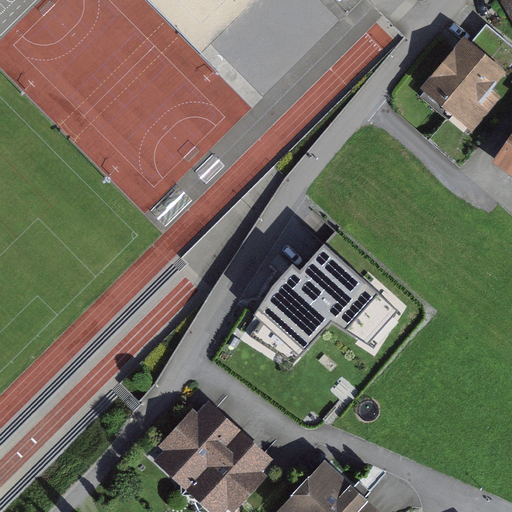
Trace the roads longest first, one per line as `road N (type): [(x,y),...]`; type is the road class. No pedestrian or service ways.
road 1 (residential): [(451,0),(255,244),(194,359)]
road 2 (residential): [(194,359),(63,511)]
road 3 (residential): [(469,500),(332,436)]
road 4 (residential): [(194,359),(303,440)]
